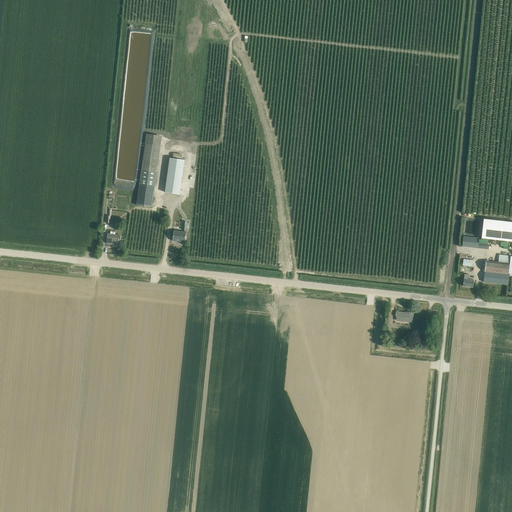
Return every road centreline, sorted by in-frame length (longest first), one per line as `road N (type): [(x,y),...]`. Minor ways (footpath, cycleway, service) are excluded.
road 1 (tertiary): [(448,301),(0,251)]
road 2 (track): [(191,143),(215,144),(223,136),(236,35),(460,57)]
road 3 (unclassified): [(448,301),(476,0)]
road 4 (unclassified): [(426,511),(448,301)]
